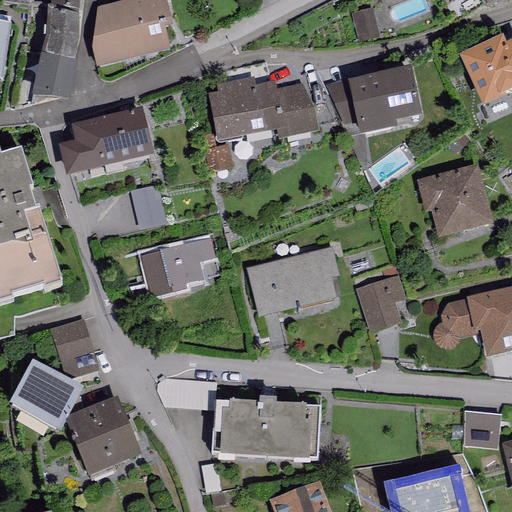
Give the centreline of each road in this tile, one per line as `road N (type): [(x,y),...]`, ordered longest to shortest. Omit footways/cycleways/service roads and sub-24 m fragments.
road 1 (residential): [(511,396),(125,362)]
road 2 (residential): [(511,15),(406,49),(316,62),(205,59)]
road 3 (residential): [(125,362),(98,305),(44,118)]
road 4 (residential): [(197,511),(183,468),(125,362)]
road 5 (residential): [(319,0),(205,59)]
road 6 (residential): [(205,59),(90,104)]
